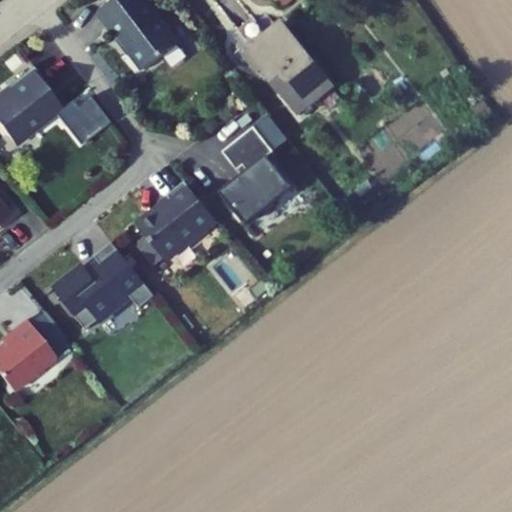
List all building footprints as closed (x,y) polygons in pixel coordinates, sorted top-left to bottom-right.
[(109,0),(98,8),(110,23),(108,25),(117,36),(119,35),(144,67),(177,41),(144,0),(109,0)] [(320,90),(335,79),(311,47),(287,16),(273,27),(320,90)] [(294,109),(320,90),(273,27),(245,49),(294,109)] [(8,86),(0,92),(0,125),(11,140),(32,124),(34,127),(61,106),(41,81),(43,79),(31,64),(6,84),(8,86)] [(221,190),(247,222),(294,185),(269,154),(275,149),(255,124),(224,149),(239,168),(245,163),(249,168),(221,190)] [(217,217),(187,179),(169,193),(171,196),(157,208),(158,210),(140,224),(165,256),(189,237),(191,239),(217,217)] [(0,219),(9,213),(0,201),(0,219)] [(131,295),(140,306),(155,294),(113,241),(95,255),(100,261),(89,270),(84,264),(54,287),(86,328),(114,306),(115,308),(131,295)] [(0,344),(0,374),(13,391),(56,357),(26,319),(11,331),(13,334),(0,344)]
